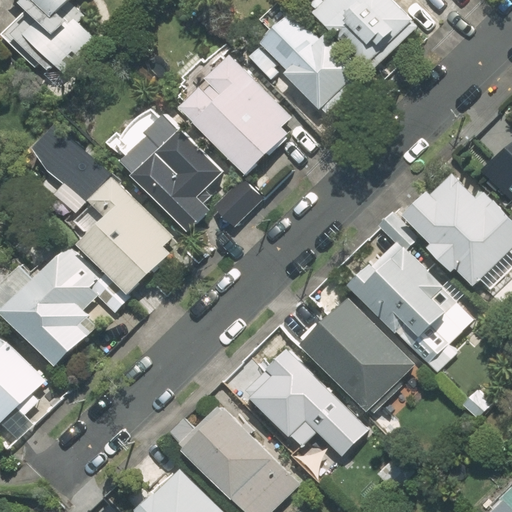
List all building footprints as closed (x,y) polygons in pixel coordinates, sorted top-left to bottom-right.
[(81,24),(93,12),(86,5),(90,0),(0,0),(19,19),(2,37),(54,87),(98,42),(81,24)] [(418,26),(393,0),(316,0),(307,9),(370,73),(418,26)] [(298,9),(249,56),(276,84),(284,76),(318,112),(359,72),(298,9)] [(293,118),(235,55),(179,108),(246,179),(291,137),(282,128),(293,118)] [(229,179),(154,103),(106,150),(191,236),(212,215),(202,205),(229,179)] [(78,217),(114,180),(57,123),(21,160),(78,217)] [(511,145),(483,177),(511,204),(511,203),(511,145)] [(453,174),(407,217),(433,244),(426,250),(452,278),(459,272),(475,290),(511,255),(511,220),(486,192),(477,200),(453,174)] [(78,217),(62,233),(73,243),(114,283),(129,298),(181,245),(114,180),(78,217)] [(263,201),(243,182),(217,211),(237,230),(263,201)] [(351,288),(436,374),(455,356),(446,347),(474,319),(398,242),(351,288)] [(115,313),(129,298),(114,283),(73,243),(34,283),(22,270),(0,291),(0,318),(54,371),(96,329),(83,315),(100,298),(115,313)] [(418,366),(356,299),(302,349),(365,416),(418,366)] [(0,431),(13,444),(33,423),(23,413),(49,386),(0,338),(0,431)] [(372,431),(292,345),(242,391),(299,452),(322,430),(346,455),(372,431)] [(275,511),(303,486),(225,404),(198,430),(186,418),(168,435),(241,511),(275,511)] [(422,470),(402,451),(378,477),(397,496),(422,470)] [(225,511),(184,469),(140,511),(225,511)] [(511,511),(511,496),(495,511),(511,511)]
